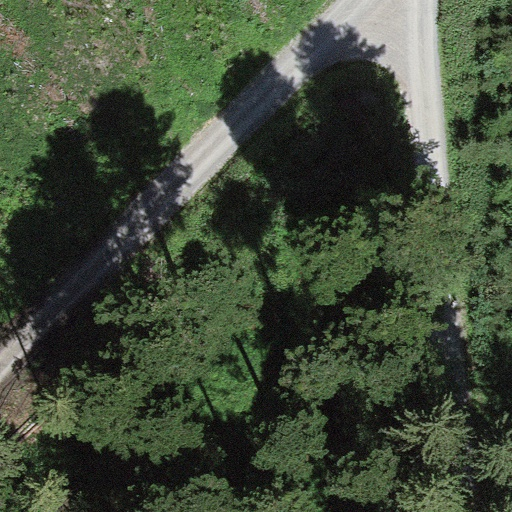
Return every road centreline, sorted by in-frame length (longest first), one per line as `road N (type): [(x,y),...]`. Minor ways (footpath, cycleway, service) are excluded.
road 1 (track): [(0,393),(150,254),(383,0)]
road 2 (track): [(482,511),(421,0)]
